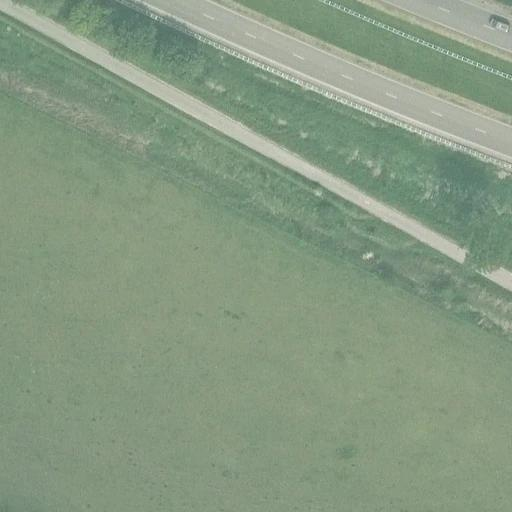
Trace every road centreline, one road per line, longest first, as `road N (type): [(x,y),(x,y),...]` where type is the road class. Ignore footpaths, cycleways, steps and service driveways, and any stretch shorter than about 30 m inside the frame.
road 1 (unclassified): [(511,293),(3,0)]
road 2 (trunk): [(177,0),(511,144)]
